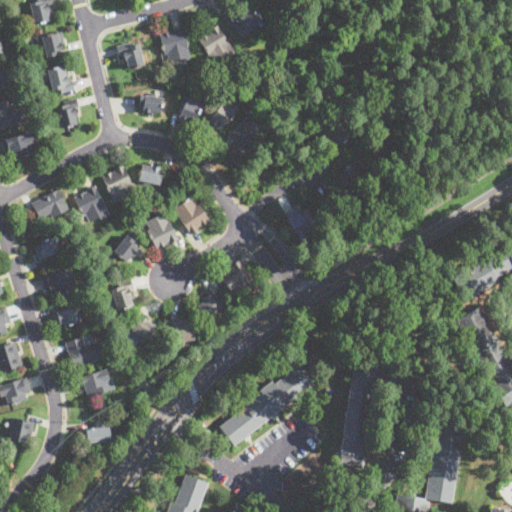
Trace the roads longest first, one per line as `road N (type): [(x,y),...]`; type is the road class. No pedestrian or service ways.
road 1 (secondary): [(97,511),(194,389),(241,345),(511,181)]
road 2 (residential): [(304,303),(198,163),(159,140),(113,136),(0,196)]
road 3 (residential): [(3,511),(48,453),(56,412),(0,219)]
road 4 (residential): [(113,136),(79,0)]
